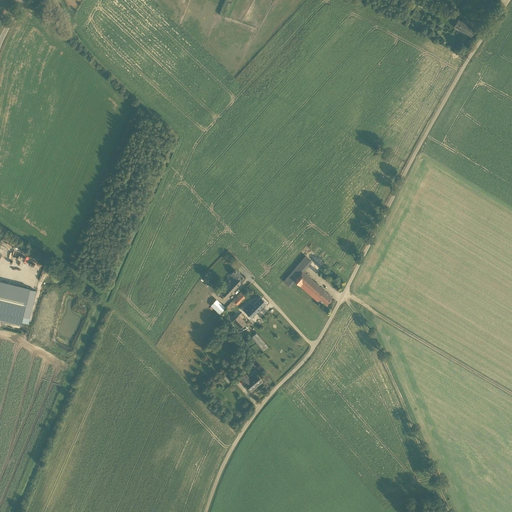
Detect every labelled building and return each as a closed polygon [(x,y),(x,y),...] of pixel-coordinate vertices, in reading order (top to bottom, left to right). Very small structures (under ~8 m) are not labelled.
[(487,19),(493,10),(488,6),(482,15),(487,19)] [(465,24),(466,22),(463,20),(462,22),(459,20),(458,21),(456,25),(454,27),(471,37),(475,30),(465,24)] [(332,297),(303,272),(316,257),(309,252),(284,281),(290,286),(294,281),(318,302),(321,299),(327,304),(332,297)] [(245,279),(236,270),(235,269),(230,274),(233,277),(232,279),(231,278),(219,291),(226,299),(245,279)] [(30,290),(30,289),(0,281),(0,319),(21,325),(23,317),(29,319),(36,291),(30,290)] [(237,305),(246,297),(242,293),(233,301),(234,302),(225,310),(228,314),(237,305)] [(251,319),(267,303),(261,298),(246,314),(251,319)] [(217,319),(220,314),(226,308),(217,299),(211,306),(216,311),(214,317),(217,319)] [(239,315),(233,321),(241,329),(247,323),(239,315)] [(251,336),(263,351),(268,346),(256,332),(251,336)] [(251,380),(246,374),(241,378),(246,384),(251,391),(263,381),(257,375),(251,380)]
